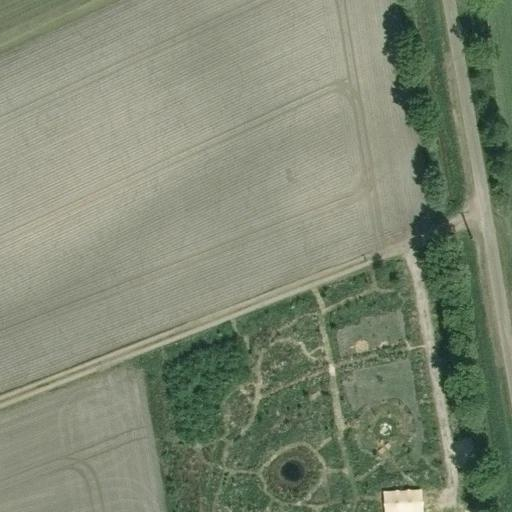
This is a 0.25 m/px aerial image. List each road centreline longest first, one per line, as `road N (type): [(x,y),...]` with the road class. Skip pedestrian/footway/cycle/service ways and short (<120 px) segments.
road 1 (track): [(483,220),(0,408)]
road 2 (residential): [(511,387),(445,0)]
